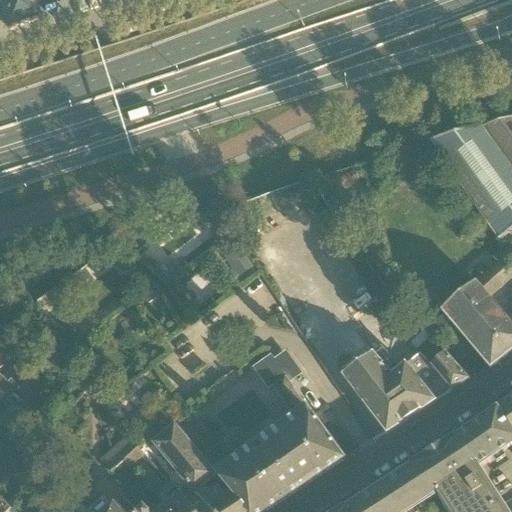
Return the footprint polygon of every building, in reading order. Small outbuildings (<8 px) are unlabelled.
[(0,0),(10,30),(42,20),(35,0),(0,0)] [(511,119),(480,129),(511,171),(511,119)] [(511,232),(511,231),(511,171),(480,129),(430,143),(498,242),(511,232)] [(511,233),(511,232),(498,242),(503,249),(504,249),(508,255),(511,260),(511,233)] [(222,254),(231,268),(247,258),(237,243),(222,254)] [(489,300),(511,278),(511,260),(508,255),(504,249),(503,249),(493,258),(499,264),(443,312),(491,369),(511,352),(511,318),(507,322),(489,300)] [(468,382),(468,381),(438,348),(431,354),(437,361),(431,366),(452,392),(468,382)] [(420,354),(412,360),(395,375),(387,365),(376,352),(342,376),(387,435),(452,392),(431,366),(420,354)] [(0,401),(1,401),(5,405),(24,424),(44,406),(25,386),(21,389),(11,379),(7,383),(0,375),(0,401)] [(246,511),(267,511),(344,461),(307,410),(308,409),(286,377),(272,386),(294,416),(214,474),(175,426),(174,427),(170,422),(166,426),(170,431),(153,445),(187,486),(195,495),(196,494),(216,476),(231,494),(226,498),(232,508),(240,503),(246,511)] [(511,400),(502,407),(496,412),(511,433),(511,400)] [(477,472),(511,447),(511,433),(496,412),(456,440),(477,472)] [(145,456),(133,442),(128,436),(109,453),(114,458),(105,467),(111,474),(120,465),(127,472),(145,456)] [(415,511),(435,500),(443,511),(503,511),(488,489),(477,472),(456,440),(456,439),(412,467),(412,468),(345,511),(344,510),(341,511),(415,511)] [(232,508),(226,498),(208,509),(196,494),(195,495),(187,486),(179,493),(178,493),(192,511),(246,511),(240,503),(232,508)] [(173,502),(165,509),(166,511),(192,511),(178,493),(179,493),(175,488),(167,495),(173,502)] [(59,511),(119,511),(113,505),(112,506),(104,497),(88,511),(87,511),(75,511),(69,504),(59,511)] [(10,511),(0,498),(0,511),(10,511)]
